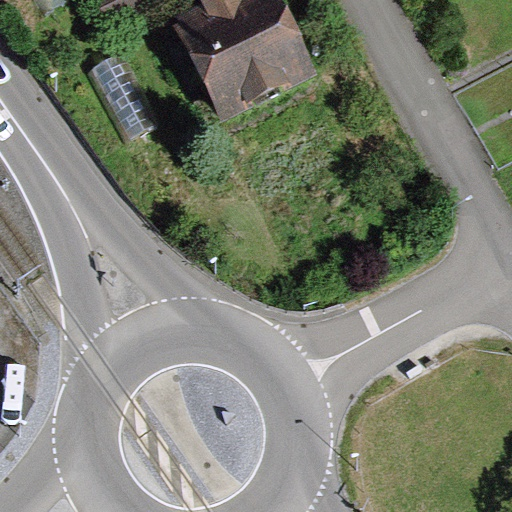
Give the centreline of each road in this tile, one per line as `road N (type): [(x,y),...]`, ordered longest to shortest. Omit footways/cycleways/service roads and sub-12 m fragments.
road 1 (residential): [(366,0),(505,263)]
road 2 (residential): [(505,263),(288,378)]
road 3 (primary): [(212,324),(63,199)]
road 4 (primary): [(63,199),(96,367)]
road 5 (primary): [(96,367),(75,419),(77,459),(92,496)]
road 6 (primary): [(212,324),(158,324),(96,367)]
road 7 (primary): [(63,199),(0,93)]
